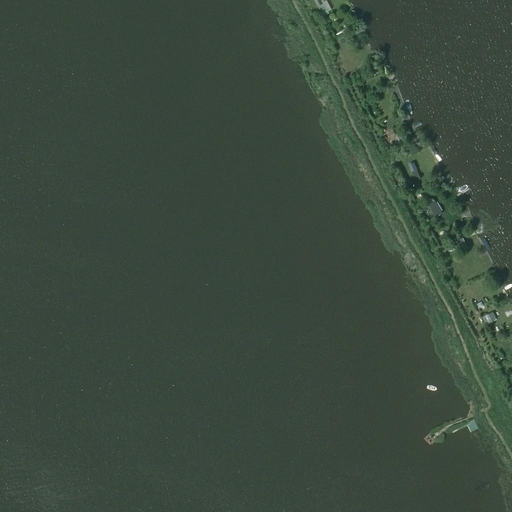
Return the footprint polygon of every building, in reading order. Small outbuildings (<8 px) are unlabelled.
[(313,0),(322,17),(328,14),(322,2),(324,1),(323,0),(313,0)] [(435,201),(428,205),(436,218),(443,214),(435,201)] [(462,227),(456,230),(458,236),(465,234),(462,227)] [(457,243),(460,248),(466,245),(463,240),(462,238),(457,241),(458,243),(457,243)] [(495,319),(492,313),(488,315),(487,315),(481,318),(485,325),(495,319)]
